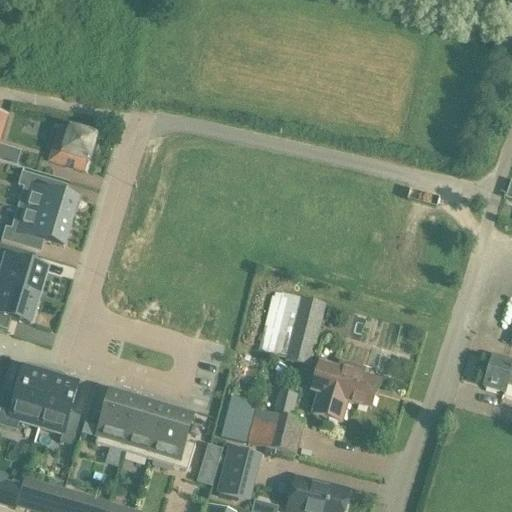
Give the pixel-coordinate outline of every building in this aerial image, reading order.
[(0,163),(17,168),(21,153),(0,146),(0,144),(8,117),(0,114),(0,163)] [(95,139),(71,132),(70,131),(70,132),(60,129),(50,163),(84,174),(87,164),(88,164),(88,163),(95,139)] [(18,211),(69,226),(73,215),(76,216),(79,205),(76,204),(76,202),(64,198),(67,188),(22,175),(18,188),(24,190),(18,211)] [(193,175),(183,210),(197,214),(197,215),(208,179),(193,175)] [(208,179),(198,215),(212,219),(222,183),(208,179)] [(222,184),(212,219),(226,223),(236,188),(222,184)] [(237,188),(227,224),(243,229),(253,192),(237,188)] [(302,192),(298,211),(340,223),(344,206),(345,204),(302,192)] [(63,247),(69,226),(18,211),(12,232),(5,230),(2,243),(41,255),(44,241),(63,247)] [(297,212),(292,232),(335,244),(340,224),(297,212)] [(292,233),(288,253),(331,264),(335,245),(292,233)] [(177,245),(173,258),(208,268),(212,255),(177,245)] [(0,288),(38,300),(46,274),(31,269),(34,258),(0,247),(0,288)] [(288,254),(283,274),(326,285),(331,265),(288,254)] [(173,258),(169,271),(204,281),(208,269),(173,258)] [(169,271),(164,286),(200,296),(204,282),(169,271)] [(164,286),(160,300),(195,311),(200,296),(164,286)] [(30,327),(38,300),(0,288),(0,320),(1,318),(30,327)] [(151,321),(153,307),(141,305),(141,300),(120,297),(117,317),(151,321)] [(309,368),(325,306),(302,300),(286,362),(309,368)] [(466,332),(479,335),(486,309),(473,306),(466,332)] [(348,355),(352,339),(335,335),(331,351),(348,355)] [(374,367),(381,351),(365,343),(358,359),(374,367)] [(511,363),(493,358),(484,389),(506,395),(508,388),(511,388),(511,363)] [(365,372),(339,364),(337,371),(319,366),(311,393),(318,395),(312,416),(341,425),(347,404),(371,411),(379,384),(363,379),(365,372)] [(20,427),(35,432),(51,381),(24,373),(11,415),(1,412),(0,415),(0,428),(18,434),(20,427)] [(51,381),(35,432),(63,440),(61,444),(73,448),(80,425),(68,421),(78,389),(51,381)] [(292,422),(298,397),(279,393),(273,418),(256,413),(247,446),(296,459),(305,426),(292,422)] [(95,448),(122,456),(136,408),(109,400),(95,448)] [(244,446),(255,406),(231,400),(220,439),(244,446)] [(165,416),(136,408),(122,456),(151,464),(165,416)] [(192,424),(165,416),(151,464),(178,472),(178,471),(187,474),(195,448),(186,446),(192,424)] [(217,469),(222,453),(209,449),(204,465),(217,469)] [(229,450),(218,496),(245,503),(257,457),(229,450)] [(274,479),(266,480),(268,501),(277,500),(274,479)] [(342,511),(348,493),(297,480),(288,511),(342,511)] [(0,508),(8,511),(15,488),(0,484),(1,483),(0,482),(0,508)] [(23,484),(16,507),(31,511),(58,511),(63,496),(23,484)] [(63,496),(58,511),(106,511),(107,509),(63,496)]
